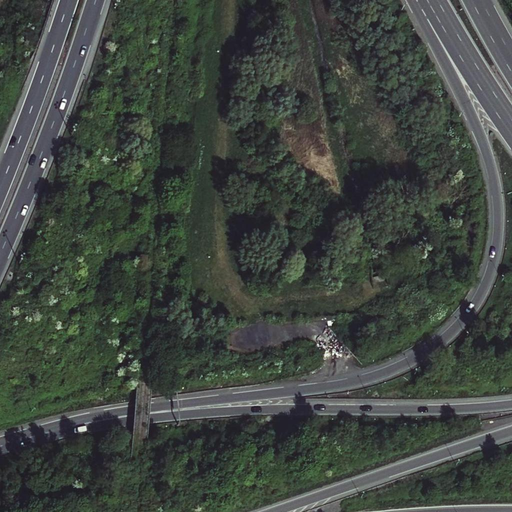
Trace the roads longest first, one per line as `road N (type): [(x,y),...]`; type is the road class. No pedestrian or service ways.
road 1 (motorway): [(412,0),(484,144),(498,203),(490,271),(458,322),(412,358),(356,380),(141,406),(39,432)]
road 2 (motorway): [(511,406),(243,408),(39,432)]
road 3 (trunk): [(0,253),(95,0)]
road 4 (motorway): [(278,511),(511,432)]
road 5 (trunk): [(68,0),(0,187)]
road 6 (motorway): [(433,0),(511,127)]
